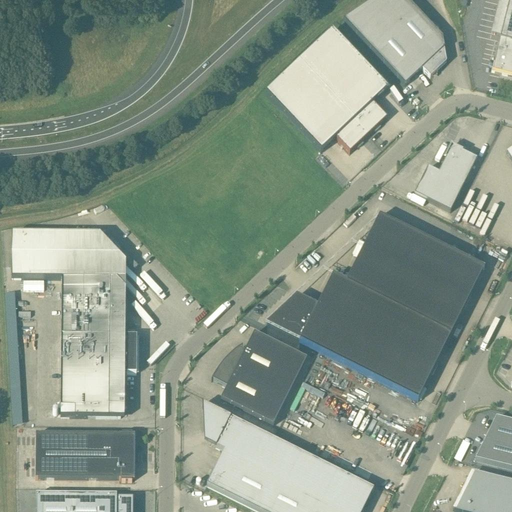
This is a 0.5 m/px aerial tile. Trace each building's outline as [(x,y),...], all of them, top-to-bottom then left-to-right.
[(422,71),(430,80),(446,64),(442,40),(405,0),(377,0),(343,22),(404,88),(422,71)] [(511,0),(509,0),(491,73),(511,77),(511,0)] [(335,141),(349,156),(387,121),(373,106),(388,92),(332,33),(265,96),(320,155),(335,141)] [(463,153),(454,149),(451,148),(445,160),(446,160),(438,175),(428,170),(414,197),(450,215),(477,161),(462,154),(463,153)] [(399,172),(403,177),(420,162),(416,157),(399,172)] [(380,219),(347,285),(450,337),(483,270),(380,219)] [(119,271),(126,265),(100,237),(12,236),(11,281),(62,282),(60,420),(124,420),(125,376),(136,376),(136,339),(125,338),(125,292),(119,285),(126,278),(119,271)] [(347,285),(333,278),(318,309),(297,298),(266,326),(300,343),(300,345),(418,403),(417,403),(450,337),(347,285)] [(5,295),(8,373),(13,373),(13,378),(17,377),(13,294),(5,295)] [(222,366),(220,369),(286,402),(307,361),(254,335),(245,354),(239,351),(239,350),(236,352),(234,354),(231,357),(229,359),(227,361),(224,364),(222,366)] [(286,402),(220,369),(218,371),(217,373),(215,376),(214,378),(212,381),(211,383),(212,384),(212,382),(227,390),(221,402),(273,428),(286,402)] [(216,450),(223,454),(224,454),(340,511),(363,511),(374,492),(202,406),(202,410),(205,412),(206,428),(203,427),(204,444),(216,450)] [(20,409),(12,409),(12,426),(20,426),(20,409)] [(511,424),(496,420),(475,462),(511,471),(511,424)] [(132,436),(122,436),(122,437),(36,437),(35,482),(121,482),(121,484),(132,484),(132,482),(134,482),(135,437),(132,437),(132,436)] [(340,511),(224,454),(223,454),(206,488),(253,511),(340,511)] [(511,511),(511,484),(473,474),(473,475),(482,477),(479,486),(468,483),(453,511),(511,511)] [(36,497),(36,511),(132,511),(133,500),(116,500),(116,498),(36,497)]
